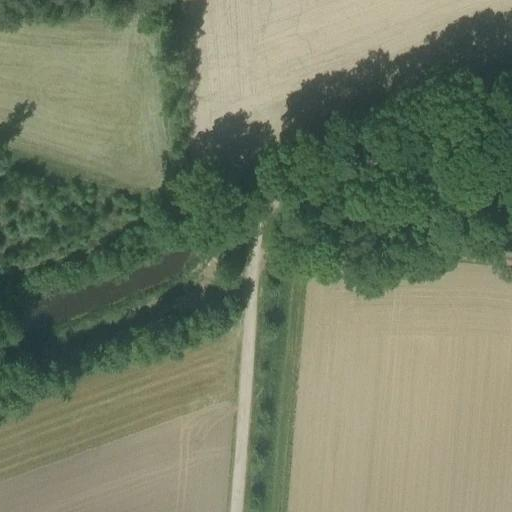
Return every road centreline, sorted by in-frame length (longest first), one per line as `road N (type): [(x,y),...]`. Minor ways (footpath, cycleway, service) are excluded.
road 1 (track): [(236,511),(256,263),(275,203)]
road 2 (track): [(275,203),(511,108)]
